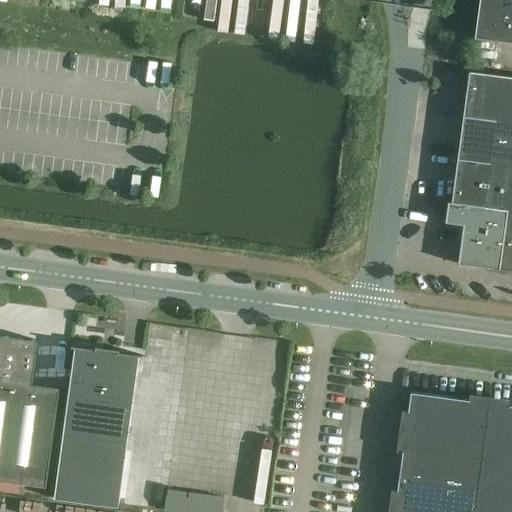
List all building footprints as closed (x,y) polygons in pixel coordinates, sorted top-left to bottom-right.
[(511,0),(479,0),(475,38),(511,43),(511,0)] [(448,201),(446,222),(464,224),(459,263),(458,263),(458,264),(498,269),(511,271),(511,76),(470,72),(464,115),(464,116),(457,175),(455,186),(453,202),(448,201)] [(0,480),(46,487),(60,388),(32,384),(38,341),(0,335),(0,480)] [(75,348),(54,498),(118,507),(139,356),(143,357),(143,355),(119,352),(120,350),(96,347),(95,349),(72,346),(71,347),(75,348)] [(408,388),(403,428),(485,440),(490,400),(408,388)] [(511,403),(490,400),(485,440),(511,443),(511,403)] [(403,428),(397,471),(479,482),(484,442),(485,440),(403,428)] [(479,482),(475,511),(511,511),(511,443),(485,440),(484,442),(479,482)] [(397,471),(392,511),(402,511),(475,511),(479,482),(397,471)]
